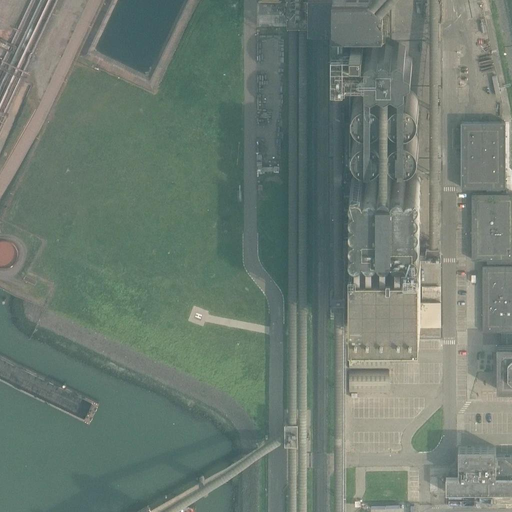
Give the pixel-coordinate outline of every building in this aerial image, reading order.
[(303,27),(320,27),(333,27),(332,0),(287,0),(287,27),(292,27),(303,27)] [(351,47),(363,47),(363,36),(351,36),(351,44),(351,47)] [(351,44),(334,44),(333,71),(339,71),(347,71),(347,67),(361,67),(366,70),(365,78),(372,82),(379,78),(385,82),(392,78),(398,82),(405,78),(406,70),(412,66),(412,59),(405,55),(405,47),(399,43),(392,47),(385,43),(379,47),(372,43),(366,47),(366,55),(346,55),(346,47),(351,47),(351,44)] [(369,88),(365,88),(361,89),(359,90),(356,93),(354,98),(354,103),(356,109),(359,113),(363,115),(369,116),(374,115),(378,112),(382,105),(382,98),(378,92),(374,89),(369,88)] [(403,89),(400,89),(396,90),(394,91),(391,94),(388,99),(388,104),(391,110),(393,114),(398,116),(404,117),(409,116),(413,113),(417,106),(416,99),(413,93),(408,90),(403,89)] [(341,124),(341,105),(334,105),(334,107),(333,107),(333,124),(341,124)] [(511,265),(511,259),(511,193),(504,194),(504,187),(504,122),(460,122),(460,187),(487,187),(487,194),(471,194),(471,260),(486,260),(486,265),(482,265),(482,331),(501,331),(502,342),(498,342),(497,387),(511,387),(511,265)] [(369,126),(365,126),(362,127),(359,129),(356,131),(354,137),(354,142),(356,148),(359,152),(363,154),(369,155),(374,153),(378,151),(382,143),(382,136),(378,131),(374,127),(369,126)] [(403,126),(400,126),(396,127),(394,129),(391,131),(388,137),(388,142),(390,148),(393,152),(398,154),(404,155),(409,153),(413,151),(417,143),(416,136),(413,131),(408,127),(403,126)] [(420,185),(418,175),(416,174),(413,173),(411,174),(409,175),(407,177),(406,179),(405,179),(404,177),(402,175),(400,174),(398,174),(395,175),(394,176),(393,178),(393,180),(378,180),(378,178),(377,176),(375,175),(373,174),(371,173),(369,174),(367,175),(365,177),(365,179),(363,178),(362,176),(359,174),(357,173),(355,174),(353,175),(352,177),(351,179),(351,181),(351,183),(353,185),(354,187),(354,188),(351,191),(351,193),(351,195),(351,197),(352,198),(354,200),(354,202),(353,203),(351,205),(351,207),(350,208),(352,212),(353,213),(354,214),(354,216),(353,217),(351,219),(351,220),(351,222),(351,224),(352,226),(354,228),(354,229),(352,231),(351,233),(350,236),(352,239),(353,241),(355,242),(358,242),(361,241),(362,241),(364,238),(366,238),(367,243),(378,240),(377,238),(379,238),(381,243),(394,239),(394,243),(406,240),(405,238),(406,238),(407,240),(408,243),(410,243),(413,244),(415,243),(416,243),(418,240),(419,239),(419,235),(418,233),(415,231),(415,227),(419,227),(417,213),(420,212),(418,203),(416,204),(416,200),(418,200),(418,198),(420,198),(419,190),(417,190),(416,186),(420,185)] [(424,254),(441,254),(441,241),(433,241),(425,241),(424,254)] [(17,257),(17,254),(16,252),(15,250),(14,248),(12,246),(9,245),(7,245),(4,245),(2,245),(0,245),(0,267),(1,268),(3,268),(5,269),(8,268),(10,268),(13,265),(15,263),(16,261),(17,257)] [(351,256),(351,325),(420,325),(420,256),(351,256)] [(332,293),(332,306),(339,306),(345,306),(345,293),(339,293),(332,293)] [(389,346),(350,346),(349,368),(389,368),(389,346)] [(389,371),(350,371),(349,392),(389,393),(389,371)] [(292,418),(284,418),(284,435),(284,440),(292,440),(297,440),(297,418),(292,418)] [(511,454),(495,455),(495,447),(458,447),(458,477),(446,477),(446,492),(511,492),(511,454)] [(429,492),(438,492),(438,477),(429,477),(429,492)]
